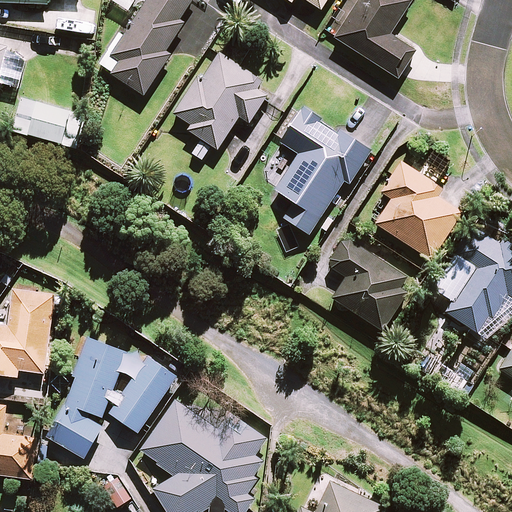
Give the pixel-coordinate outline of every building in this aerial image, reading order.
[(199,0),(153,0),(115,59),(124,64),(116,77),(150,98),(176,57),(171,54),(190,25),(185,22),(199,0)] [(287,0),(297,6),(300,0),(305,0),(326,13),(334,0),(287,0)] [(413,0),(365,0),(339,40),(403,81),(421,53),(396,37),(418,3),(413,0)] [(0,94),(12,49),(0,45),(0,94)] [(269,83),(225,54),(207,82),(202,79),(177,116),(196,128),(193,133),(222,153),(244,120),(254,126),(272,99),(263,92),(269,83)] [(77,113),(26,99),(17,133),(68,146),(77,113)] [(298,205),(288,220),(314,237),(349,184),(354,187),(375,155),(377,152),(345,132),(343,136),(326,124),(328,121),(309,108),(287,142),(285,145),(303,157),(279,192),(298,205)] [(448,191),(406,164),(385,195),(395,202),(379,226),(435,263),(467,215),(442,199),(448,191)] [(479,270),(449,315),(482,336),(494,318),(497,321),(511,298),(511,251),(476,227),(457,256),(479,270)] [(338,302),(387,333),(412,294),(405,289),(411,279),(355,242),(346,244),(334,262),(336,271),(349,279),(335,300),(338,302)] [(0,326),(0,376),(23,380),(24,373),(49,376),(59,297),(18,292),(14,329),(0,326)] [(80,380),(70,407),(93,419),(94,416),(107,420),(132,354),(92,339),(78,376),(77,379),(80,380)] [(114,416),(143,436),(182,379),(153,359),(114,416)] [(229,511),(230,511),(231,511),(252,511),(260,501),(253,496),(264,481),(259,478),(269,463),(261,457),(272,440),(234,414),(223,431),(180,401),(144,452),(163,465),(161,467),(178,478),(157,491),(170,511),(211,511),(214,511),(213,511),(229,511)] [(0,476),(37,482),(42,440),(8,436),(12,408),(0,406),(0,476)] [(70,407),(51,439),(89,460),(108,428),(93,419),(70,407)] [(131,498),(118,480),(105,489),(117,507),(131,498)] [(391,511),(392,510),(335,483),(321,511),(314,511),(306,508),(304,511),(391,511)]
